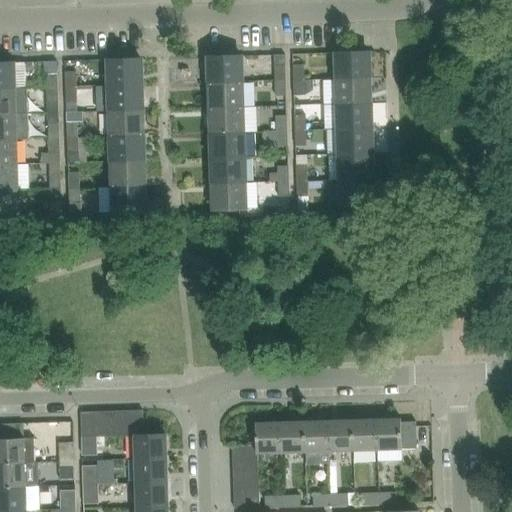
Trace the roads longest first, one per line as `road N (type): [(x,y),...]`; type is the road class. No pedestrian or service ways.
road 1 (residential): [(0,18),(388,9),(429,0)]
road 2 (residential): [(202,392),(223,381),(459,374)]
road 3 (residential): [(0,399),(202,392)]
road 4 (residential): [(463,511),(459,374)]
road 5 (residential): [(206,511),(202,392)]
